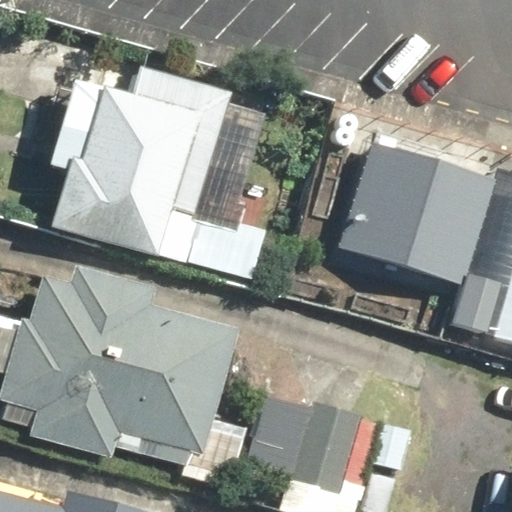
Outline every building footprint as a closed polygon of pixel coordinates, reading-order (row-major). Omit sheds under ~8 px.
[(121,99),(91,92),(73,162),(60,159),(42,229),(154,257),(156,250),(179,255),(220,91),(129,68),(121,99)] [(62,266),(58,283),(32,276),(20,322),(11,319),(0,361),(0,403),(27,411),(21,436),(107,458),(110,448),(181,467),(184,454),(193,456),(227,326),(139,304),(143,287),(62,266)] [(511,275),(508,291),(469,281),(457,327),(511,341),(511,275)] [(360,417),(311,403),(288,482),(337,496),(360,417)] [(0,511),(124,511),(54,493),(50,510),(0,496),(0,511)]
